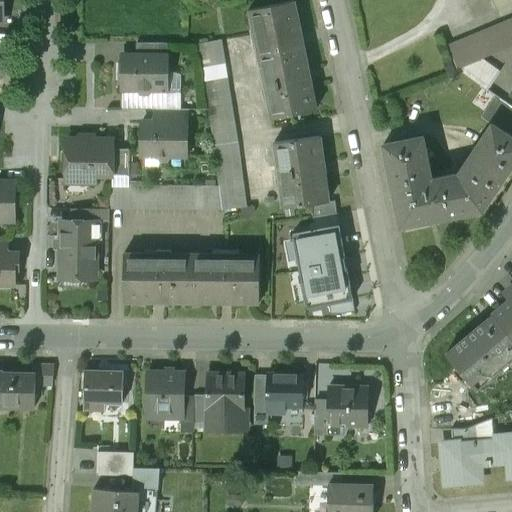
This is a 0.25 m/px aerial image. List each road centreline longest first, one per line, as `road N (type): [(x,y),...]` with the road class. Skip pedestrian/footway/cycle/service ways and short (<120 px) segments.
road 1 (residential): [(330,0),(406,331)]
road 2 (residential): [(406,331),(355,343),(69,336)]
road 3 (residential): [(34,335),(38,64),(51,0)]
road 4 (residential): [(406,331),(418,511)]
road 5 (residential): [(57,511),(69,336)]
road 6 (residential): [(511,224),(449,298),(406,331)]
